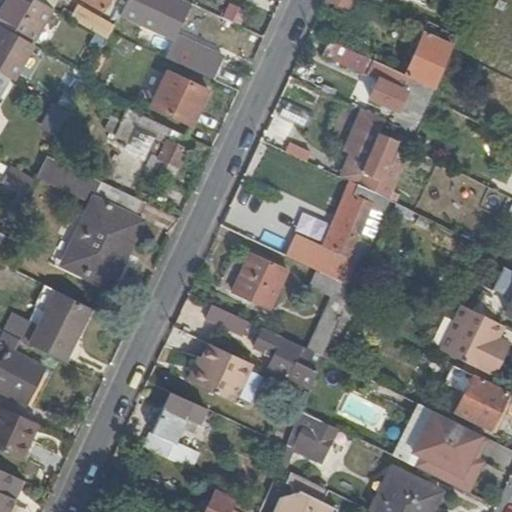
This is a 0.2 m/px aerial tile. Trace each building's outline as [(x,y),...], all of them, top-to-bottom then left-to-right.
[(0,70),(12,77),(13,78),(35,41),(33,40),(52,6),(40,0),(7,0),(0,12),(0,21),(4,24),(0,31),(0,70)] [(150,0),(166,8),(170,10),(174,0),(130,0),(127,6),(141,13),(143,9),(147,0),(150,0)] [(147,0),(143,9),(161,18),(166,8),(150,0),(147,0)] [(347,0),(325,0),(343,8),(347,0)] [(466,0),(452,35),(446,49),(464,58),(473,38),(477,40),(493,0),(466,0)] [(180,15),(170,10),(166,8),(161,18),(161,19),(175,25),(180,15)] [(429,38),(418,33),(400,75),(408,79),(426,87),(429,89),(446,49),(452,35),(434,27),(429,38)] [(119,37),(110,33),(107,39),(100,52),(109,57),(119,37)] [(327,40),(319,55),(384,84),(391,70),(327,40)] [(168,58),(214,80),(223,60),(202,49),(199,55),(175,44),(168,58)] [(511,80),(511,72),(497,65),(493,72),(511,82),(511,80)] [(468,71),(462,68),(459,74),(465,77),(468,71)] [(0,97),(12,77),(0,70),(0,97)] [(400,75),(391,70),(384,84),(401,93),(408,79),(400,75)] [(193,125),(210,91),(168,71),(152,105),(193,125)] [(388,121),(407,129),(426,87),(408,79),(401,93),(388,121)] [(56,138),(70,112),(54,104),(41,130),(56,138)] [(175,175),(193,138),(130,109),(118,135),(131,142),(126,151),(175,175)] [(262,125),(256,138),(281,149),(287,137),(262,125)] [(339,164),(357,172),(353,184),(355,185),(385,199),(390,186),(382,182),(389,166),(383,163),(388,152),(393,155),(397,156),(403,139),(395,135),(392,141),(356,127),(339,164)] [(393,155),(388,152),(383,163),(389,166),(393,155)] [(136,220),(146,202),(47,155),(37,175),(95,204),(65,263),(105,283),(120,251),(125,254),(141,223),(136,220)] [(353,184),(347,181),(318,245),(326,249),(355,185),(353,184)] [(385,199),(355,185),(326,249),(343,257),(359,265),(362,258),(386,206),(389,201),(385,199)] [(396,205),(389,201),(386,206),(393,209),(396,205)] [(290,259),(307,267),(349,287),(354,276),(338,269),(295,249),(290,259)] [(281,272),(245,255),(227,293),(263,309),(281,272)] [(359,265),(343,257),(338,269),(354,276),(359,265)] [(307,285),(327,294),(302,349),(318,357),(340,304),(349,287),(307,267),(305,270),(313,274),(307,285)] [(485,294),(478,291),(467,310),(492,323),(498,313),(511,319),(511,273),(499,267),(485,294)] [(65,362),(92,308),(56,290),(39,326),(14,315),(6,332),(9,333),(65,362)] [(361,294),(352,290),(345,303),(354,308),(361,294)] [(199,318),(237,335),(243,321),(206,303),(199,318)] [(351,309),(340,304),(318,357),(319,358),(333,365),(342,346),(334,342),(351,309)] [(467,310),(457,305),(433,350),(485,376),(496,353),(486,347),(491,338),(498,326),(492,323),(467,310)] [(246,349),(266,359),(261,370),(293,386),(303,391),(319,358),(318,357),(302,349),(256,327),(246,349)] [(0,350),(2,346),(9,333),(6,332),(0,328),(0,350)] [(502,343),(491,338),(486,347),(496,353),(502,343)] [(184,380),(230,403),(248,364),(203,343),(184,380)] [(0,391),(25,405),(44,367),(2,346),(0,350),(0,391)] [(440,388),(457,397),(448,413),(482,430),(501,394),(449,369),(440,388)] [(303,391),(293,386),(285,406),(296,411),(296,410),(303,391)] [(200,409),(165,393),(140,446),(182,465),(189,450),(170,441),(177,427),(182,418),(194,423),(200,409)] [(0,450),(23,461),(40,424),(1,406),(0,409),(0,450)] [(296,410),(296,411),(293,417),(301,420),(304,414),(296,410)] [(428,412),(407,454),(419,460),(414,470),(458,492),(468,473),(461,469),(477,437),(428,412)] [(287,446),(314,460),(331,428),(329,427),(312,418),(304,414),(301,420),(287,446)] [(194,423),(182,418),(177,427),(190,433),(194,423)] [(276,459),(266,453),(262,461),(271,466),(273,467),(276,459)] [(282,471),(273,467),(258,501),(257,502),(266,506),(282,471)] [(0,511),(8,511),(15,499),(3,494),(12,475),(0,469),(0,511)] [(352,482),(333,473),(324,492),(343,502),(352,482)] [(418,511),(429,492),(390,473),(369,511),(418,511)] [(274,500),(269,511),(329,511),(317,506),(324,492),(286,474),(280,487),(285,489),(286,497),(274,500)] [(15,499),(24,480),(12,475),(3,494),(15,499)] [(223,511),(229,499),(209,490),(198,511),(223,511)]
